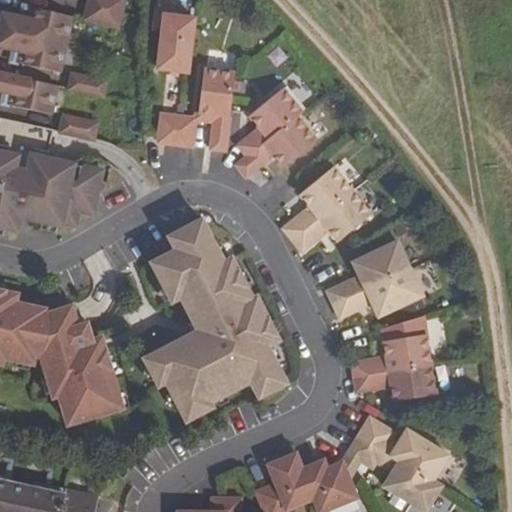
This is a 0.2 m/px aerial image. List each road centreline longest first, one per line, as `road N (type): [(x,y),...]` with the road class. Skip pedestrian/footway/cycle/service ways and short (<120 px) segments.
road 1 (residential): [(155,511),(165,493),(309,421),(325,398),(328,369),(271,239),(244,210),(204,195),(150,205),(66,254),(0,253)]
road 2 (track): [(476,237),(272,0)]
road 3 (track): [(510,511),(476,237)]
road 4 (track): [(476,237),(443,0)]
